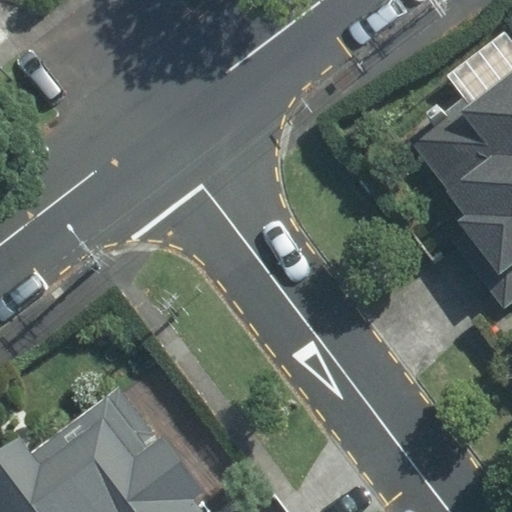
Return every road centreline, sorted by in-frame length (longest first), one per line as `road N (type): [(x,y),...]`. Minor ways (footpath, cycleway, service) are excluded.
road 1 (residential): [(453,511),(160,126)]
road 2 (secondary): [(160,126),(322,0)]
road 3 (secondary): [(0,249),(160,126)]
